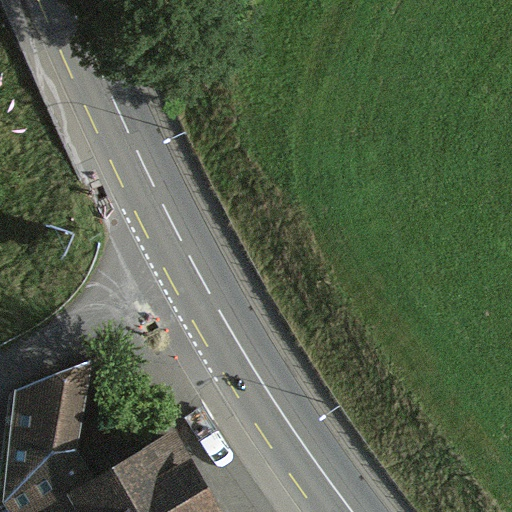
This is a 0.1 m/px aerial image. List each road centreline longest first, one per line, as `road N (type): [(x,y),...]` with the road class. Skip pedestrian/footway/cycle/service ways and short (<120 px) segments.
road 1 (primary): [(354,511),(249,363),(192,262)]
road 2 (primary): [(192,262),(71,0)]
road 3 (unclassified): [(192,262),(0,363)]
